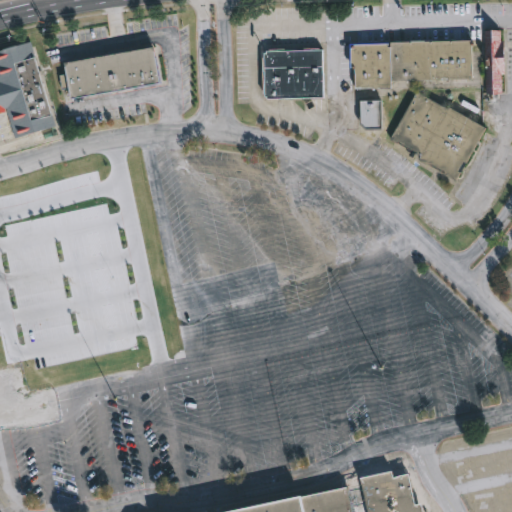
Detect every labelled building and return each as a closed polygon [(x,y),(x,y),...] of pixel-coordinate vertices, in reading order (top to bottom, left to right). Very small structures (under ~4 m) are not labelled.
[(500,28),(500,40),(506,40),(507,73),(503,73),(503,93),(486,93),(484,28),(500,28)] [(473,51),(473,77),(392,79),(392,87),(356,88),(357,66),(352,66),(351,43),(473,39),(473,51)] [(35,56),(53,114),(56,125),(53,126),(54,130),(56,130),(57,133),(45,138),(43,133),(52,130),(52,126),(18,137),(9,110),(1,113),(0,110),(0,50),(30,41),(35,56)] [(161,82),(77,96),(75,86),(62,88),(60,74),(67,73),(65,60),(154,45),(161,82)] [(323,49),(324,96),(268,98),(266,94),(265,94),(264,54),(268,53),(268,51),(323,49)] [(419,91),(448,109),(450,106),(487,128),(458,178),(420,157),(422,155),(416,151),(418,149),(401,138),(399,140),(392,135),(419,91)] [(382,100),(383,127),(367,127),(362,121),(361,100),(382,100)] [(234,511),(350,488),(354,511),(234,511)]
